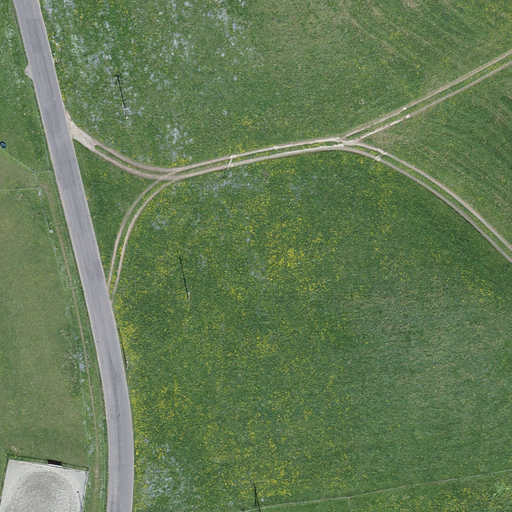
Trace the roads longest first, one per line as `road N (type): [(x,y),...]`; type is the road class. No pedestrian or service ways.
road 1 (tertiary): [(119,511),(114,382),(24,0)]
road 2 (track): [(511,255),(433,186),(365,148),(310,145),(170,176),(132,167),(52,116)]
road 3 (track): [(339,143),(511,57)]
road 4 (track): [(170,176),(127,223),(101,317)]
